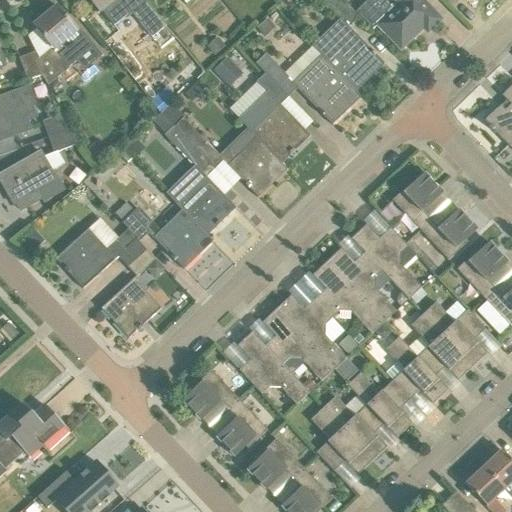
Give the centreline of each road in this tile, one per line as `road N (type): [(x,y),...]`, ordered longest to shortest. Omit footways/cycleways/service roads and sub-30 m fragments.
road 1 (residential): [(130,393),(420,112)]
road 2 (residential): [(130,393),(0,260)]
road 3 (residential): [(381,511),(511,389)]
road 4 (residential): [(242,511),(130,393)]
road 5 (residential): [(511,206),(420,112)]
road 6 (residential): [(420,112),(511,22)]
